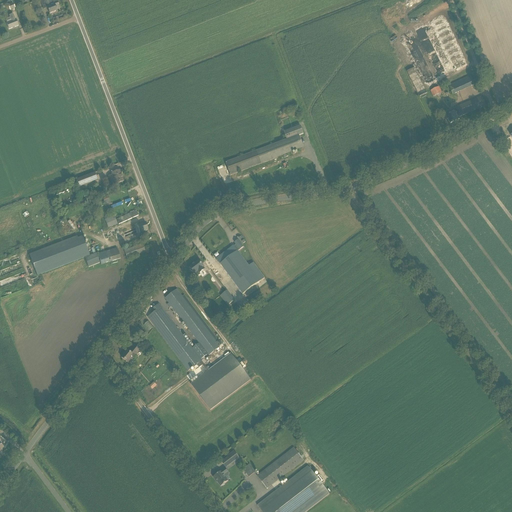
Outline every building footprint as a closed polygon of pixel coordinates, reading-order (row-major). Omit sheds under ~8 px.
[(43,0),(40,1),(43,9),(43,8),(47,7),(49,14),(57,11),(56,9),(55,7),(58,6),(59,6),(58,2),(53,4),(52,2),(51,3),(49,2),(48,0),(43,0)] [(10,18),(5,20),(7,23),(6,23),(7,25),(9,29),(18,26),(16,21),(16,20),(15,20),(13,16),(13,14),(9,16),(10,18)] [(424,84),(466,66),(446,17),(431,23),(445,57),(447,56),(451,66),(445,69),(427,26),(417,30),(435,74),(432,76),(414,33),(405,37),(424,84)] [(419,97),(427,93),(416,67),(407,71),(419,97)] [(449,86),(453,95),(475,84),(471,76),(449,86)] [(439,87),(431,91),(434,97),(442,93),(439,87)] [(452,114),(447,117),(451,124),(460,119),(459,117),(486,106),(482,98),(458,108),(455,110),(456,113),(453,115),(452,114)] [(225,164),(230,176),(303,148),(299,136),(303,134),(300,127),(284,133),(287,140),(225,164)] [(110,178),(108,178),(111,184),(111,186),(116,185),(119,184),(123,182),(119,171),(114,173),(112,174),(112,175),(110,176),(110,178)] [(75,180),(78,188),(97,180),(94,173),(75,180)] [(81,200),(83,204),(92,200),(90,196),(81,200)] [(102,198),(105,207),(111,204),(108,196),(102,198)] [(116,219),(118,224),(123,222),(138,216),(136,211),(116,219)] [(114,234),(117,242),(148,230),(145,222),(139,225),(138,222),(126,227),(127,229),(114,234)] [(29,255),(37,276),(85,258),(83,254),(88,252),(82,236),(78,238),(77,236),(29,255)] [(216,259),(243,295),(264,278),(253,263),(249,266),(238,252),(243,247),(238,240),(234,243),(236,245),(234,247),(234,246),(216,259)] [(124,251),(127,260),(146,252),(143,244),(124,251)] [(99,259),(101,265),(120,259),(117,248),(98,254),(98,257),(99,259)] [(97,257),(96,254),(85,258),(88,268),(100,263),(98,259),(99,259),(98,257),(97,257)] [(199,261),(189,268),(190,269),(190,270),(191,271),(192,271),(197,277),(200,274),(200,273),(205,269),(199,261)] [(188,371),(194,368),(196,370),(202,365),(207,372),(190,384),(210,411),(251,380),(231,354),(209,370),(201,360),(208,355),(209,356),(220,347),(222,346),(222,345),(219,340),(218,341),(184,295),(182,297),(177,290),(165,298),(169,303),(167,305),(170,309),(172,307),(199,343),(192,349),(159,304),(154,308),(154,309),(151,312),(152,314),(148,317),(188,371)] [(220,296),(227,306),(234,301),(227,291),(220,296)] [(148,321),(144,325),(149,331),(153,327),(148,321)] [(121,358),(129,364),(141,349),(135,345),(130,352),(127,350),(121,358)] [(257,477),(266,489),(303,461),(293,448),(257,477)] [(221,462),(226,469),(239,459),(234,451),(227,456),(228,457),(221,462)] [(257,505),(261,511),(306,511),(329,494),(321,483),(323,481),(319,476),(317,478),(308,466),(257,505)] [(250,467),(244,471),(249,477),(254,473),(250,467)] [(217,482),(221,487),(222,486),(223,486),(225,485),(225,484),(228,481),(224,475),(228,472),(225,469),(221,472),(213,478),(217,483),(217,482)]
